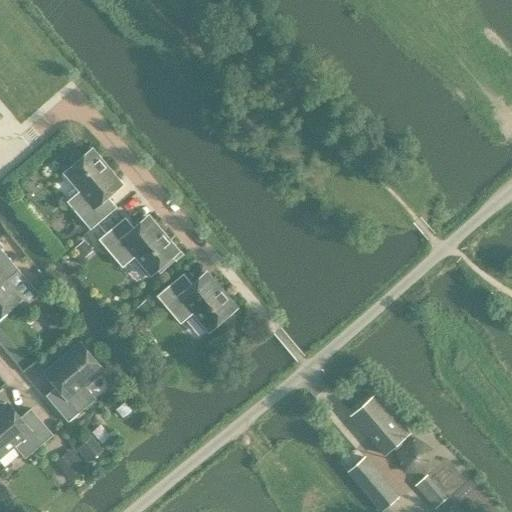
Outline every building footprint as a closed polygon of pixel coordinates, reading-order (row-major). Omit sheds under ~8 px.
[(105,194),(120,182),(92,149),(64,172),(79,191),(66,201),(90,229),(116,207),(105,194)] [(150,275),(178,251),(150,218),(136,230),(124,217),(98,240),(122,267),(135,256),(150,275)] [(0,316),(18,301),(24,307),(39,294),(18,270),(0,248),(0,316)] [(208,331),(236,308),(208,274),(194,286),(183,274),(156,296),(180,324),(193,313),(208,331)] [(85,385),(103,370),(79,342),(46,370),(58,385),(45,396),(67,422),(95,398),(85,385)] [(384,454),(409,433),(391,413),(390,414),(374,396),(351,416),(384,454)] [(24,458),(52,435),(30,408),(17,419),(5,405),(0,409),(0,456),(14,445),(24,458)] [(431,450),(413,438),(398,451),(405,471),(425,470),(431,450)] [(55,462),(69,479),(86,466),(71,448),(55,462)] [(364,455),(347,471),(348,472),(382,510),(397,496),(399,495),(364,455)] [(446,497),(428,476),(416,485),(435,507),(446,497)]
